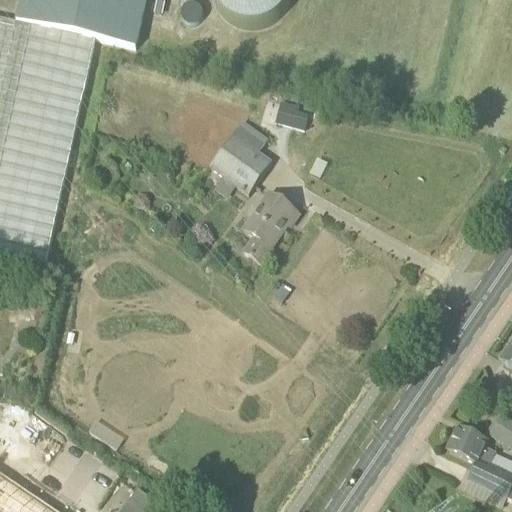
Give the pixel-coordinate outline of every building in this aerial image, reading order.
[(21,0),(16,26),(96,44),(136,53),(147,0),(21,0)] [(214,0),(218,11),(225,20),(236,28),(249,31),(262,29),(273,24),(282,14),(288,2),(287,0),(214,0)] [(0,261),(46,271),(96,44),(16,26),(0,22),(0,261)] [(282,105),(276,126),(304,134),(308,119),(297,115),(298,110),(282,105)] [(272,168),(259,159),(268,145),(242,126),(210,173),(249,200),(272,168)] [(273,254),(271,253),(296,217),(269,199),(244,235),(254,242),(243,257),(262,270),(273,254)] [(511,347),(499,366),(511,373),(511,347)] [(492,437),(511,451),(511,425),(504,420),(492,437)] [(489,446),(476,440),(458,432),(447,454),(476,468),(468,484),(507,503),(511,505),(511,477),(492,469),(498,457),(486,452),(489,446)] [(155,511),(158,508),(138,494),(124,511),(155,511)]
